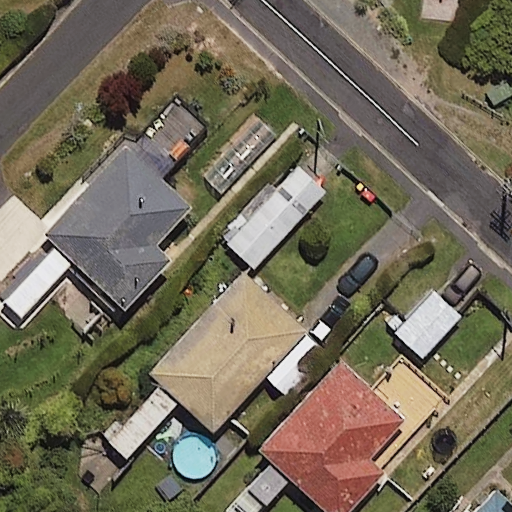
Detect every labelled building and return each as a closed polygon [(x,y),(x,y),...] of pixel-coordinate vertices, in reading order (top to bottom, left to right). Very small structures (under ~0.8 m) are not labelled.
[(44,225),(55,235),(2,293),(23,312),(69,263),(117,307),(171,249),(155,234),(190,196),(161,169),(205,121),(178,95),(134,143),(127,136),(44,225)] [(325,185),(299,160),(227,237),(253,262),(325,185)] [(45,173),(16,205),(9,198),(0,208),(0,274),(3,279),(46,231),(38,224),(67,192),(45,173)] [(326,340),(244,265),(151,365),(213,423),(264,368),(283,386),(326,340)] [(460,313),(431,285),(393,324),(422,352),(460,313)] [(511,384),(511,349),(464,402),(482,418),(511,384)] [(404,411),(340,353),(259,441),(273,453),(248,479),(267,496),(291,470),(337,511),(342,511),(384,466),(367,451),(404,411)] [(176,396),(160,381),(110,435),(126,451),(176,396)] [(228,456),(186,416),(149,455),(191,494),(228,456)] [(511,511),(511,494),(498,480),(466,511),(511,511)]
